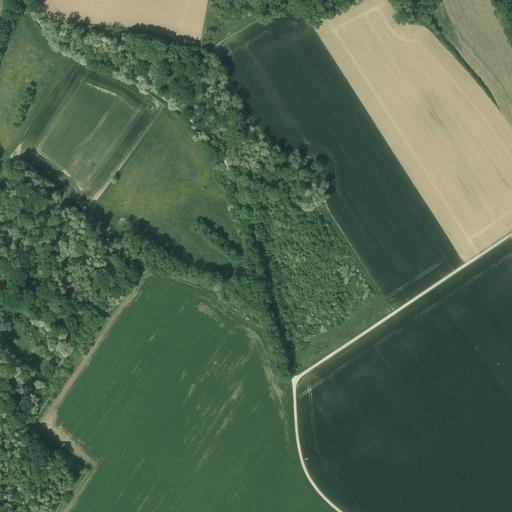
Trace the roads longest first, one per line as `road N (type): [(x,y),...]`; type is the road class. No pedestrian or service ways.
road 1 (unclassified): [(293,380),(240,187),(219,150),(144,83),(48,32),(22,0)]
road 2 (unclassified): [(293,380),(511,231)]
road 3 (unclassified): [(340,511),(309,478),(293,380)]
